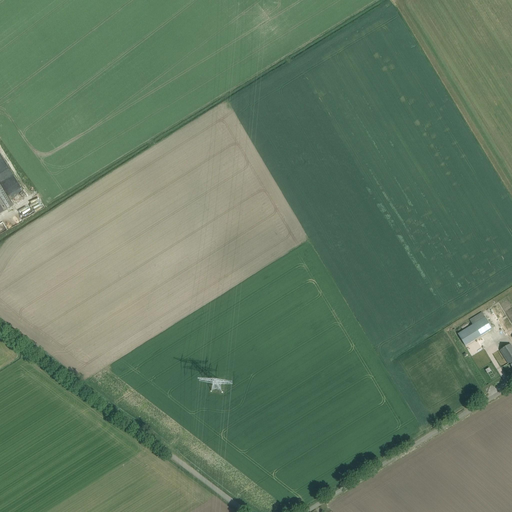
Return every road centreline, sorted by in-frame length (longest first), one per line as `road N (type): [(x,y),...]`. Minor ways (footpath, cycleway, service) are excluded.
road 1 (unclassified): [(245,511),(0,325)]
road 2 (unclassified): [(306,511),(511,386)]
